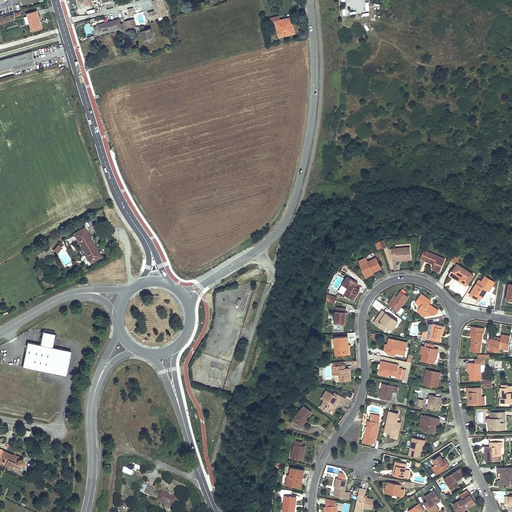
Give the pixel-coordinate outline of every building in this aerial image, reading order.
[(168,14),(164,0),(157,0),(154,1),(156,9),(158,10),(157,11),(149,13),(151,20),(159,18),(169,15),(168,14)] [(151,20),(149,13),(157,11),(158,10),(156,9),(145,12),(147,21),(151,20)] [(26,14),(27,16),(29,24),(31,32),(41,29),(37,11),(26,14)] [(13,14),(0,18),(0,22),(4,22),(5,23),(14,20),(13,14)] [(279,37),(284,36),(283,33),(292,31),(290,23),(292,23),(291,17),(280,20),(279,15),(271,18),(272,22),(275,21),(279,37)] [(126,30),(124,22),(120,24),(119,19),(114,20),(108,22),(108,23),(107,24),(106,22),(97,25),(99,33),(120,27),(121,31),(126,30)] [(124,22),(126,30),(132,28),(130,20),(124,21),(124,22)] [(283,33),(284,36),(295,33),(292,23),(290,23),(292,31),(283,33)] [(145,44),(146,44),(154,42),(151,29),(142,32),(145,44)] [(0,71),(12,68),(12,72),(35,65),(31,52),(0,60),(0,71)] [(84,227),(74,233),(90,263),(101,257),(84,227)] [(62,248),(58,245),(54,251),(57,254),(62,248)] [(410,247),(391,249),(392,260),(396,259),(402,259),(402,261),(411,260),(410,247)] [(49,248),(37,255),(40,261),(52,254),(49,248)] [(445,259),(428,252),(424,260),(434,264),(432,269),(439,272),(445,259)] [(474,274),(457,264),(460,260),(454,256),(450,262),(456,265),(452,272),(460,276),(460,275),(461,276),(459,279),(467,284),(474,274)] [(366,257),(359,261),(363,269),(362,270),(365,275),(372,271),(373,272),(381,268),(376,257),(367,261),(366,257)] [(460,276),(452,272),(450,276),(466,286),(467,284),(459,279),(461,276),(460,275),(460,276)] [(495,281),(485,275),(482,281),(479,285),(477,283),(469,295),(474,298),(475,297),(479,300),(481,297),(482,298),(487,290),(489,291),(495,281)] [(358,283),(347,276),(342,285),(348,288),(344,295),(353,300),(359,291),(354,289),(356,287),(358,283)] [(408,297),(401,291),(398,295),(398,296),(395,299),(394,299),(392,302),(390,301),(388,304),(397,311),(408,297)] [(430,299),(421,293),(415,302),(420,306),(417,311),(425,316),(428,312),(431,315),(436,313),(438,310),(429,303),(428,304),(427,303),(430,299)] [(346,308),(336,307),(335,323),(344,324),(345,312),(346,308)] [(398,321),(385,313),(384,315),(380,312),(376,319),(379,321),(377,324),(384,329),(386,326),(392,329),(398,321)] [(442,326),(433,324),(431,332),(429,339),(440,341),(442,333),(441,333),(442,326)] [(481,328),(473,327),(471,335),(473,336),(471,351),(480,352),(483,332),(480,332),(481,328)] [(27,343),(22,368),(41,372),(65,376),(70,351),(53,348),(55,337),(55,334),(43,332),(41,345),(27,343)] [(510,336),(502,335),(501,338),(500,341),(498,341),(498,340),(495,339),(491,338),(490,347),(489,351),(500,353),(500,348),(508,349),(510,336)] [(347,336),(334,337),(336,353),(343,353),(344,355),(349,354),(348,347),(347,348),(347,346),(346,341),(348,341),(347,336)] [(407,342),(389,338),(387,345),(385,345),(384,350),(388,353),(392,354),(393,352),(395,352),(404,354),(407,342)] [(434,348),(424,346),(423,353),(421,361),(434,363),(435,359),(435,358),(434,358),(435,352),(438,353),(439,349),(434,348)] [(478,359),(475,359),(475,363),(468,363),(468,367),(470,367),(470,372),(470,380),(481,380),(481,371),(485,371),(485,358),(478,359)] [(494,359),(489,359),(489,367),(502,367),(502,361),(494,361),(494,359)] [(399,365),(381,361),(379,372),(389,374),(396,375),(396,377),(400,378),(402,370),(403,368),(398,367),(399,365)] [(345,365),(332,366),(333,375),(339,374),(340,381),(350,381),(350,370),(345,371),(345,369),(345,365)] [(440,372),(427,369),(426,374),(427,374),(426,380),(424,380),(423,384),(435,386),(437,376),(439,377),(440,372)] [(398,387),(384,383),(383,390),(381,389),(379,398),(391,400),(393,392),(397,393),(398,387)] [(508,384),(502,384),(502,387),(501,387),(501,393),(503,393),(503,398),(501,397),(501,402),(506,402),(505,401),(509,401),(510,402),(510,403),(511,402),(511,385),(508,385),(508,384)] [(481,387),(467,388),(467,392),(469,392),(470,397),(469,397),(469,405),(481,405),(481,397),(481,387)] [(326,390),(322,399),(324,400),(322,405),(325,407),(324,409),(330,412),(331,409),(334,410),(336,406),(334,404),(335,401),(342,405),(346,398),(335,392),(334,394),(326,390)] [(441,397),(430,394),(427,408),(437,410),(438,404),(440,404),(441,397)] [(304,406),(293,419),(300,425),(305,418),(306,419),(307,418),(312,412),(304,406)] [(398,413),(389,411),(385,428),(388,429),(388,432),(391,432),(390,437),(397,438),(400,422),(395,421),(396,418),(397,418),(398,413)] [(505,412),(493,412),(493,421),(491,421),(489,421),(489,429),(505,429),(505,412)] [(440,418),(424,415),(423,420),(425,420),(423,426),(422,430),(434,432),(436,424),(436,422),(439,423),(440,418)] [(306,419),(305,418),(300,425),(302,427),(308,419),(307,418),(306,419)] [(377,419),(372,418),(371,421),(369,421),(369,424),(370,424),(370,426),(367,425),(364,437),(375,440),(379,423),(376,422),(377,419)] [(22,429),(20,440),(28,441),(30,430),(22,429)] [(425,440),(412,437),(409,455),(419,457),(421,450),(422,443),(424,444),(425,440)] [(302,442),(295,440),(291,458),(302,460),(305,446),(301,445),(302,442)] [(503,442),(490,442),(490,447),(491,446),(491,450),(485,450),(485,460),(496,460),(496,455),(501,455),(501,446),(503,446),(503,442)] [(19,457),(18,458),(12,455),(11,456),(6,454),(7,453),(3,451),(2,451),(0,450),(0,462),(7,466),(8,465),(13,467),(12,468),(16,470),(18,466),(19,466),(20,466),(21,465),(22,465),(22,464),(23,463),(23,462),(23,461),(23,460),(23,459),(22,458),(21,458),(20,457),(19,457)] [(440,456),(433,460),(438,469),(440,467),(442,470),(449,466),(447,462),(445,463),(442,459),(440,456)] [(406,464),(396,461),(394,469),(396,470),(395,475),(408,478),(410,470),(405,469),(406,464)] [(304,470),(291,467),(289,475),(288,475),(286,484),(300,487),(301,482),(300,482),(300,478),(302,478),(304,470)] [(511,467),(497,467),(497,473),(501,473),(504,473),(504,478),(505,478),(505,480),(501,480),(501,487),(506,487),(506,486),(511,486),(511,484),(511,467)] [(460,468),(444,478),(451,489),(458,485),(456,481),(465,475),(460,468)] [(346,480),(336,478),(335,486),(337,487),(337,489),(335,489),(334,496),(348,499),(350,492),(345,491),(347,482),(346,480)] [(401,485),(387,482),(385,492),(403,496),(404,489),(401,488),(401,485)] [(142,484),(138,492),(143,494),(147,486),(142,484)] [(150,498),(154,490),(147,486),(143,494),(150,498)] [(365,489),(360,488),(355,509),(362,510),(363,507),(372,509),(374,499),(367,497),(364,497),(364,495),(365,489)] [(161,493),(154,490),(150,498),(157,501),(161,493)] [(462,498),(453,504),(458,511),(465,507),(464,507),(466,506),(467,508),(468,508),(476,503),(468,490),(460,495),(462,498)] [(434,491),(425,496),(428,501),(424,503),(430,511),(434,511),(440,509),(436,503),(440,500),(434,491)] [(157,501),(171,508),(174,501),(162,495),(163,494),(161,493),(157,501)] [(297,497),(285,495),(283,511),(289,511),(294,511),(295,506),(294,506),(295,501),(296,501),(297,497)] [(412,511),(420,511),(421,511),(420,510),(423,508),(420,503),(412,508),(414,511),(412,511)]
